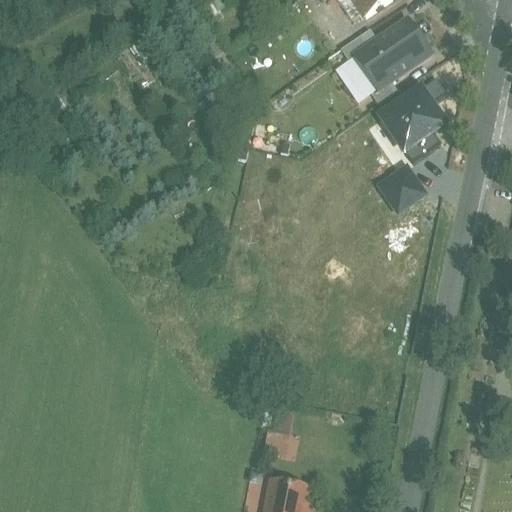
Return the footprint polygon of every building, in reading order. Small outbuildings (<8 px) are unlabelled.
[(349,24),(332,0),(319,9),(335,34),(349,24)] [(389,6),(385,0),(347,0),(353,7),(349,10),(356,20),(360,18),(364,24),(389,6)] [(363,55),(358,58),(382,93),(433,59),(409,24),(383,41),(363,55)] [(375,30),(355,43),(363,55),(383,41),(375,30)] [(423,111),(444,97),(432,79),(411,93),(423,111)] [(302,338),(279,335),(275,366),(298,369),(302,338)] [(294,462),(297,437),(288,436),(291,413),(269,411),(267,433),(258,432),(255,458),(294,462)] [(306,511),(310,493),(275,486),(269,511),(306,511)]
